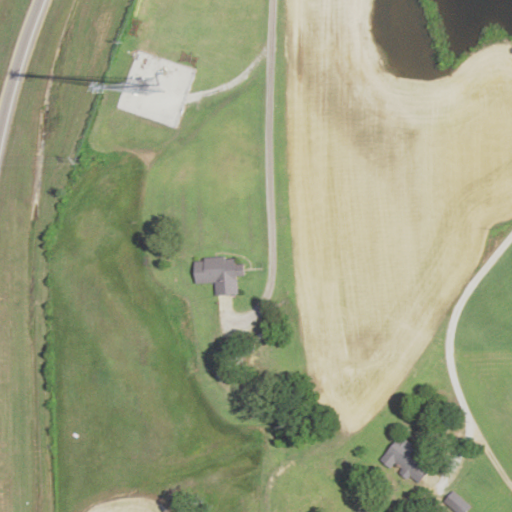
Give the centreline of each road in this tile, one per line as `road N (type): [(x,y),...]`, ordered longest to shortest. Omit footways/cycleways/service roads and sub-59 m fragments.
road 1 (residential): [(511,486),(476,430),(448,349),(463,297),(511,235)]
road 2 (residential): [(270,0),(269,229)]
road 3 (trunk): [(0,117),(36,0)]
